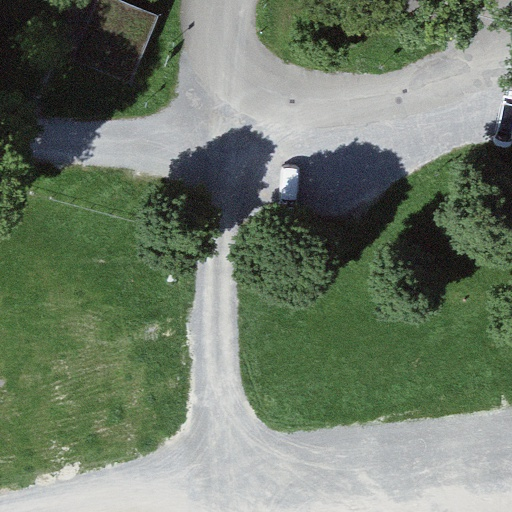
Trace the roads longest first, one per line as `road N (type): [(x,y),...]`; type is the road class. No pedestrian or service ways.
road 1 (track): [(0,132),(117,146),(224,137),(214,306),(230,511)]
road 2 (track): [(38,511),(226,466)]
